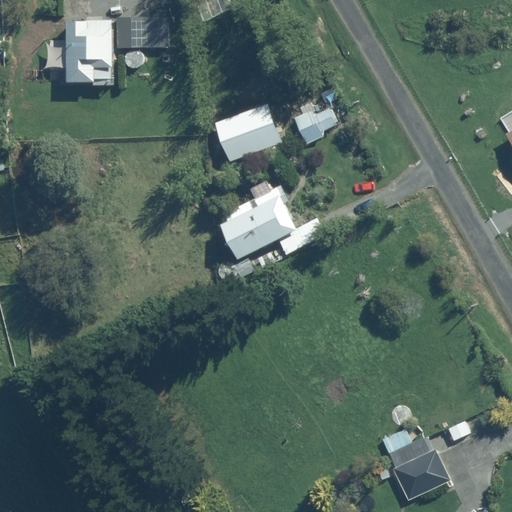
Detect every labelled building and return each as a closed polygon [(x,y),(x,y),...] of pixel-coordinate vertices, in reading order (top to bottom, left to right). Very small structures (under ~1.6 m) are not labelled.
[(162,17),(123,16),(122,49),(150,50),(150,38),(162,38),(162,17)] [(114,85),(114,19),(67,19),(67,80),(94,80),(94,85),(114,85)] [(28,131),(27,105),(11,105),(12,132),(28,131)] [(236,258),(274,239),(282,256),(326,234),(316,215),(294,226),(281,198),(288,195),(277,174),(266,180),(263,175),(248,183),(251,188),(240,193),(244,201),(215,215),(236,258)] [(406,427),(380,439),(408,498),(451,478),(436,446),(429,449),(424,438),(414,442),(406,427)] [(207,511),(198,491),(179,499),(184,511),(207,511)]
